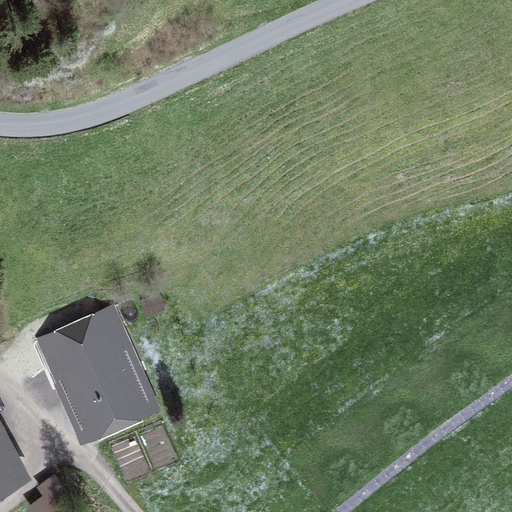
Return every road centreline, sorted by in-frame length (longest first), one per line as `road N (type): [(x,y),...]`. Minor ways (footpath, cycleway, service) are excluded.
road 1 (residential): [(348,0),(88,114),(0,123)]
road 2 (track): [(0,390),(127,511)]
